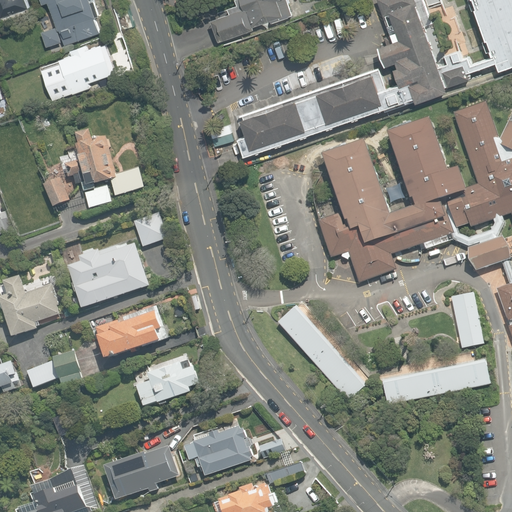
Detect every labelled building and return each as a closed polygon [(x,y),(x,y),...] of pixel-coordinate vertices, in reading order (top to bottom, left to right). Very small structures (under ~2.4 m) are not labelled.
[(0,0),(0,17),(31,8),(28,0),(0,0)] [(50,2),(64,45),(100,33),(95,19),(100,17),(94,0),(42,0),(43,4),(50,2)] [(213,20),(220,42),(254,30),(253,27),(271,21),(271,24),(293,16),(287,0),(236,0),(238,5),(228,8),(231,14),(213,20)] [(239,138),(245,155),(415,97),(416,103),(449,90),(448,87),(471,79),(468,72),(496,62),(499,70),(511,65),(511,0),(473,0),(493,57),(472,64),(469,56),(462,59),(459,50),(445,55),(448,64),(441,66),(415,0),(377,0),(389,36),(384,38),(386,45),(380,46),(386,65),(398,62),(400,67),(395,68),(399,83),(385,88),(378,67),(240,114),(247,135),(239,138)] [(115,9),(122,30),(134,26),(127,5),(115,9)] [(42,32),(47,46),(62,42),(57,27),(42,32)] [(57,85),(62,97),(90,88),(89,83),(112,75),(109,65),(113,64),(110,53),(105,54),(101,45),(90,49),(88,44),(73,49),(74,55),(61,59),(68,81),(57,85)] [(11,98),(15,112),(25,109),(20,95),(11,98)] [(511,114),(509,113),(500,138),(486,102),(453,112),(477,184),(469,187),(460,167),(452,170),(432,119),(392,136),(413,199),(408,201),(411,208),(392,214),(365,140),(322,154),(342,215),(322,222),(334,259),(352,252),(361,283),(399,271),(394,253),(420,244),(422,250),(454,240),(469,247),(476,270),(503,262),(509,284),(497,290),(511,333),(511,114)] [(82,183),(89,209),(114,202),(108,183),(113,182),(117,197),(147,189),(141,167),(117,174),(107,137),(92,141),(89,129),(76,133),(80,145),(76,146),(80,160),(66,164),(70,177),(75,176),(77,185),(82,183)] [(45,184),(56,209),(72,202),(62,178),(45,184)] [(0,234),(13,230),(7,212),(2,214),(0,208),(0,203),(0,201),(0,234)] [(69,267),(85,310),(151,287),(137,246),(151,242),(145,225),(131,230),(136,244),(121,249),(120,245),(102,252),(101,250),(81,257),(82,262),(69,267)] [(1,298),(14,337),(38,329),(37,324),(61,316),(58,306),(61,305),(53,284),(26,293),(21,276),(5,282),(9,295),(1,298)] [(452,297),(463,348),(486,343),(475,293),(452,297)] [(169,338),(158,307),(125,318),(126,323),(121,325),(119,321),(97,328),(107,359),(169,338)] [(279,323),(349,401),(366,386),(295,309),(279,323)] [(28,371),(35,388),(59,379),(61,386),(84,380),(76,351),(53,357),(54,360),(28,371)] [(383,378),(389,406),(492,385),(486,357),(469,361),(470,362),(392,377),(383,378)] [(0,389),(16,384),(14,377),(19,375),(14,361),(0,366),(0,389)] [(139,387),(146,407),(191,393),(190,388),(200,385),(195,367),(192,368),(190,361),(149,374),(152,383),(139,387)] [(55,419),(61,436),(73,432),(67,415),(55,419)] [(204,463),(208,475),(255,459),(251,448),(254,447),(251,438),(248,439),(244,428),(242,429),(241,426),(194,441),(195,444),(186,447),(191,460),(196,458),(198,465),(204,463)] [(262,454),(264,459),(286,451),(282,439),(260,447),(261,451),(262,454)] [(106,466),(117,500),(149,489),(150,492),(158,489),(157,484),(180,476),(170,446),(146,454),(146,452),(106,466)] [(268,474),(271,483),(306,472),(303,462),(268,474)] [(31,511),(73,511),(87,507),(88,511),(90,511),(99,509),(84,465),(69,468),(69,470),(49,480),(53,489),(35,495),(40,509),(31,511)] [(219,499),(223,511),(276,511),(275,508),(282,506),(277,492),(272,493),(270,485),(268,485),(267,483),(261,485),(255,487),(254,483),(240,488),(242,492),(219,499)]
